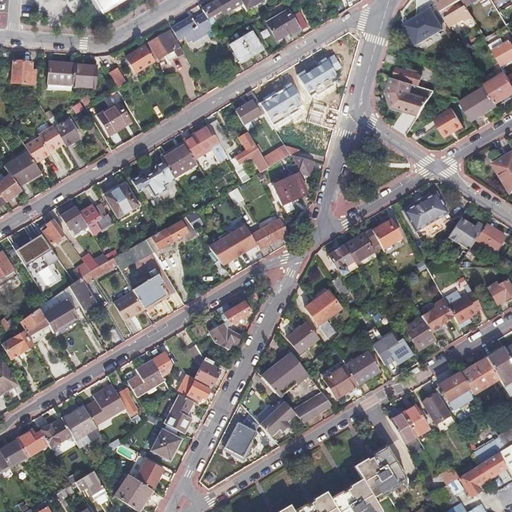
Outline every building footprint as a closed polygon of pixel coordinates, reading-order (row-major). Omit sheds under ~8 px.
[(93,0),(101,13),(123,0),(93,0)] [(218,0),(202,10),(207,18),(224,9),(226,13),(240,5),(237,0),(218,0)] [(237,0),(240,5),(244,11),(264,0),(237,0)] [(431,0),(449,28),(460,21),(464,22),(471,17),(465,7),(456,12),(452,6),(461,0),(431,0)] [(511,0),(490,0),(506,26),(511,22),(511,0)] [(291,16),(287,9),(266,22),(276,39),(289,31),(292,35),(300,30),(298,27),(291,16)] [(417,18),(418,20),(405,28),(410,37),(413,35),(418,43),(441,30),(429,10),(417,18)] [(291,16),(298,27),(305,24),(298,13),(291,16)] [(212,29),(204,16),(193,22),(193,21),(192,22),(190,20),(172,31),(178,41),(184,37),(186,36),(185,36),(187,35),(191,41),(192,40),(193,42),(195,41),(196,41),(197,41),(196,40),(199,38),(200,39),(201,38),(200,38),(203,36),(204,37),(205,36),(204,35),(205,35),(204,33),(212,29)] [(169,31),(143,46),(143,47),(152,62),(157,59),(158,60),(164,56),(172,51),(176,58),(183,54),(179,47),(169,31)] [(260,50),(251,34),(229,46),(239,63),(260,50)] [(511,45),(510,42),(492,53),(501,68),(511,61),(511,45)] [(134,74),(153,62),(152,62),(143,47),(125,58),(134,74)] [(172,51),(164,56),(169,63),(176,58),(172,51)] [(302,71),(294,76),(308,98),(314,94),(315,97),(332,86),(331,84),(336,80),(332,73),(340,69),(332,55),(324,60),(323,58),(316,63),(318,66),(304,74),(302,71)] [(31,72),(32,64),(12,62),(10,84),(34,85),(35,72),(31,72)] [(70,85),(72,65),(49,62),(47,83),(70,85)] [(95,67),(72,65),(70,85),(70,86),(93,88),(95,67)] [(480,81),(485,89),(495,105),(511,95),(511,86),(507,78),(501,68),(496,71),(480,81)] [(418,86),(421,77),(396,69),(393,78),(418,86)] [(115,70),(108,75),(116,89),(123,85),(115,70)] [(433,92),(449,97),(456,81),(441,74),(438,80),(433,92)] [(425,89),(433,92),(438,80),(431,77),(425,89)] [(389,111),(408,116),(408,113),(392,108),(387,94),(391,79),(389,79),(384,95),(389,111)] [(416,119),(433,92),(425,89),(391,79),(387,94),(392,108),(408,113),(408,116),(416,119)] [(70,86),(70,85),(47,83),(46,90),(70,92),(70,86)] [(263,104),(260,106),(264,113),(273,127),(298,112),(296,109),(302,106),(289,84),(282,88),(284,92),(277,96),(274,91),(261,99),(263,104)] [(471,123),(496,108),(495,105),(485,89),(459,104),(471,123)] [(260,106),(251,91),(245,95),(250,103),(234,112),(242,126),(264,113),(260,106)] [(129,123),(118,105),(97,117),(108,136),(129,123)] [(326,109),(313,105),(311,112),(324,116),(326,109)] [(462,129),(451,111),(432,122),(442,140),(462,129)] [(322,120),(309,117),(307,124),(320,128),(322,120)] [(215,121),(207,125),(219,145),(226,140),(215,121)] [(62,144),(64,148),(77,140),(67,122),(54,129),(62,144)] [(219,145),(207,125),(207,126),(190,136),(202,155),(219,145)] [(37,136),(39,138),(48,153),(62,144),(54,129),(52,127),(37,136)] [(260,173),(268,168),(262,159),(254,146),(247,133),(238,139),(246,151),(229,161),(233,168),(239,165),(243,163),(251,158),(260,173)] [(39,138),(24,147),(27,152),(34,164),(49,155),(48,153),(39,138)] [(196,165),(183,143),(159,158),(162,162),(172,179),(196,165)] [(295,157),(297,150),(284,146),(262,159),(268,168),(289,155),(295,157)] [(216,164),(227,158),(223,151),(212,158),(216,164)] [(3,167),(9,176),(17,187),(40,173),(34,164),(27,152),(3,167)] [(511,192),(511,153),(492,165),(511,195),(511,192)] [(295,165),(302,177),(303,176),(309,178),(312,162),(295,157),(289,155),(292,157),(296,165),(295,165)] [(139,176),(130,181),(137,193),(147,187),(153,197),(165,190),(162,185),(172,179),(162,162),(153,167),(154,171),(142,178),(139,176)] [(244,165),(243,163),(239,165),(233,168),(239,179),(242,184),(249,179),(242,166),(244,165)] [(281,208),(308,194),(301,180),(299,175),(294,166),(291,167),(295,176),(272,188),(281,208)] [(9,176),(0,182),(0,197),(4,203),(20,191),(17,187),(9,176)] [(137,206),(125,185),(103,198),(116,219),(137,206)] [(235,205),(244,200),(237,187),(228,192),(235,205)] [(247,198),(255,196),(253,188),(245,190),(247,198)] [(436,192),(423,200),(416,204),(403,212),(415,232),(448,213),(436,192)] [(215,202),(209,205),(212,210),(217,207),(215,202)] [(78,214),(72,204),(57,213),(71,236),(79,231),(79,230),(86,226),(78,214)] [(107,216),(100,204),(93,208),(100,220),(107,216)] [(100,220),(93,208),(92,206),(85,211),(84,209),(81,210),(83,212),(78,214),(86,226),(92,237),(112,225),(107,216),(100,220)] [(195,212),(186,217),(195,229),(203,224),(195,212)] [(198,236),(191,226),(185,218),(175,224),(175,225),(165,231),(164,230),(161,232),(145,240),(152,253),(153,253),(184,236),(187,242),(198,236)] [(461,218),(448,238),(457,244),(459,241),(470,248),(484,227),(477,223),(474,227),(461,218)] [(259,251),(288,235),(279,219),(250,235),(256,246),(259,251)] [(64,236),(53,220),(40,230),(51,245),(55,242),(56,244),(60,241),(59,239),(64,236)] [(372,233),(379,244),(383,250),(401,238),(391,221),(372,233)] [(486,224),(484,227),(475,241),(494,253),(505,237),(486,224)] [(220,241),(208,248),(222,266),(256,246),(250,235),(247,230),(244,226),(234,232),(232,229),(218,238),(220,241)] [(484,227),(470,248),(475,241),(484,227)] [(345,245),(356,263),(373,253),(370,249),(379,244),(372,233),(371,230),(362,236),(361,235),(345,245)] [(40,235),(14,251),(24,267),(41,257),(48,267),(58,260),(40,235)] [(152,253),(145,240),(128,250),(115,257),(112,259),(116,266),(120,271),(152,253)] [(457,244),(468,251),(470,248),(459,241),(457,244)] [(358,267),(356,263),(345,245),(343,247),(327,256),(337,272),(345,267),(348,273),(358,267)] [(112,259),(115,257),(109,246),(104,249),(111,260),(112,259)] [(0,278),(12,270),(1,253),(0,253),(0,278)] [(89,272),(107,262),(103,255),(93,261),(88,255),(81,259),(82,262),(89,272)] [(116,266),(112,259),(111,260),(107,262),(89,272),(74,283),(67,288),(79,307),(81,311),(93,304),(83,286),(91,280),(116,266)] [(416,264),(419,272),(426,269),(423,261),(416,264)] [(76,273),(70,278),(74,283),(89,272),(82,262),(73,269),(76,273)] [(229,275),(222,266),(217,270),(225,279),(229,275)] [(132,291),(143,310),(166,297),(160,288),(163,286),(154,270),(149,273),(152,279),(132,291)] [(338,278),(333,281),(342,296),(347,292),(338,278)] [(333,281),(330,282),(340,297),(342,296),(333,281)] [(496,305),(505,300),(504,297),(511,292),(511,289),(506,281),(497,286),(496,284),(487,289),(496,305)] [(401,284),(394,288),(398,293),(405,289),(401,284)] [(454,317),(458,324),(467,319),(477,313),(475,311),(481,308),(472,293),(467,285),(464,287),(469,295),(461,300),(448,307),(454,317)] [(73,311),(79,307),(67,288),(59,294),(48,301),(50,304),(58,298),(61,304),(55,308),(48,312),(42,315),(44,318),(49,327),(53,333),(77,318),(73,311)] [(326,291),(304,308),(317,326),(326,338),(327,339),(334,333),(325,321),(340,310),(326,291)] [(457,292),(443,300),(448,307),(461,300),(457,292)] [(422,317),(432,334),(444,327),(442,324),(454,317),(448,307),(443,300),(443,299),(435,304),(434,308),(421,316),(422,317)] [(226,304),(216,310),(224,324),(226,328),(249,314),(243,303),(230,311),(226,304)] [(42,315),(38,309),(19,322),(22,328),(25,332),(32,344),(33,346),(41,341),(40,339),(44,336),(41,331),(49,327),(44,318),(42,315)] [(420,349),(435,340),(432,334),(422,317),(404,328),(410,338),(413,336),(420,349)] [(469,323),(467,319),(458,324),(460,328),(469,323)] [(6,331),(9,329),(7,326),(6,324),(4,322),(3,320),(0,322),(0,327),(4,333),(6,331)] [(226,328),(224,324),(209,333),(214,343),(228,350),(232,344),(235,345),(240,336),(227,330),(226,328)] [(311,331),(305,324),(286,338),(298,354),(317,339),(311,331)] [(363,331),(384,365),(393,359),(397,364),(412,355),(403,340),(396,343),(390,334),(379,341),(370,327),(363,331)] [(384,365),(363,331),(362,331),(384,365)] [(10,339),(0,345),(9,360),(19,354),(18,351),(21,350),(22,352),(24,351),(27,352),(30,350),(30,348),(32,346),(23,332),(11,340),(10,339)] [(503,348),(486,358),(499,379),(501,383),(511,375),(511,362),(504,350),(503,348)] [(345,367),(357,385),(378,372),(366,353),(345,367)] [(304,371),(291,355),(261,378),(272,390),(279,397),(279,398),(308,376),(304,371)] [(460,374),(469,389),(473,395),(499,379),(486,358),(460,374)] [(203,359),(193,379),(194,379),(210,388),(219,371),(210,367),(212,364),(203,359)] [(0,394),(16,385),(1,361),(0,361),(0,394)] [(164,381),(151,361),(134,371),(137,376),(127,382),(136,398),(164,381)] [(336,399),(357,385),(345,367),(323,380),(336,399)] [(460,374),(459,373),(438,386),(448,401),(469,389),(460,374)] [(204,400),(210,388),(194,379),(193,379),(185,375),(177,391),(198,402),(201,398),(204,400)] [(511,375),(501,383),(503,386),(511,380),(511,375)] [(511,380),(503,386),(509,396),(511,394),(511,380)] [(94,426),(124,408),(111,386),(92,397),(95,401),(83,408),(84,409),(94,426)] [(117,394),(125,407),(131,403),(124,390),(117,394)] [(321,393),(292,411),(295,414),(302,422),(330,404),(321,393)] [(435,424),(450,415),(437,393),(422,402),(435,424)] [(184,435),(199,406),(179,396),(164,425),(184,435)] [(284,402),(268,417),(277,431),(279,429),(286,423),(286,422),(295,414),(292,411),(284,402)] [(131,403),(125,407),(130,416),(133,415),(131,412),(135,410),(131,403)] [(415,406),(402,414),(416,436),(429,428),(415,406)] [(96,429),(94,426),(84,409),(62,421),(71,437),(74,441),(96,429)] [(259,424),(249,414),(243,425),(255,432),(259,424)] [(402,414),(389,421),(403,444),(416,436),(402,414)] [(277,431),(268,417),(259,425),(270,437),(277,431)] [(71,437),(62,421),(50,428),(49,426),(40,431),(42,433),(40,434),(47,446),(49,449),(71,437)] [(243,425),(238,423),(224,448),(242,458),(245,452),(248,453),(253,444),(251,442),(256,432),(255,432),(243,425)] [(286,423),(279,429),(282,432),(289,426),(286,423)] [(500,439),(505,449),(511,445),(511,427),(497,436),(500,439)] [(181,440),(162,430),(150,452),(170,462),(181,440)] [(40,434),(39,433),(34,436),(31,431),(15,440),(16,442),(25,458),(26,458),(47,446),(40,434)] [(476,458),(480,464),(497,454),(505,449),(500,439),(496,441),(498,444),(476,458)] [(25,458),(16,442),(0,450),(0,454),(8,468),(25,458)] [(382,511),(377,503),(408,484),(386,447),(374,455),(375,456),(370,459),(367,461),(366,461),(365,460),(353,467),(361,480),(350,487),(349,487),(350,489),(348,490),(346,491),(342,494),(341,492),(329,500),(325,493),(313,501),(314,502),(311,504),(310,505),(306,507),(305,505),(294,511),(292,511),(289,507),(280,511),(382,511)] [(0,454),(0,474),(3,480),(13,475),(8,468),(0,454)] [(483,511),(482,509),(477,507),(467,511),(461,511),(451,495),(457,492),(453,485),(460,480),(470,497),(480,491),(477,487),(493,476),(492,486),(506,509),(511,505),(511,479),(497,454),(480,464),(458,477),(446,485),(443,486),(433,494),(438,502),(444,511),(483,511)] [(145,460),(135,480),(151,491),(163,469),(145,460)] [(452,467),(440,475),(446,485),(458,477),(452,467)] [(105,493),(98,481),(92,472),(74,483),(80,492),(86,488),(87,489),(94,501),(105,493)] [(137,511),(151,491),(135,480),(127,475),(114,496),(137,511)] [(59,500),(74,493),(70,485),(56,493),(59,500)] [(48,508),(44,501),(37,505),(39,511),(47,511),(46,509),(48,508)]
